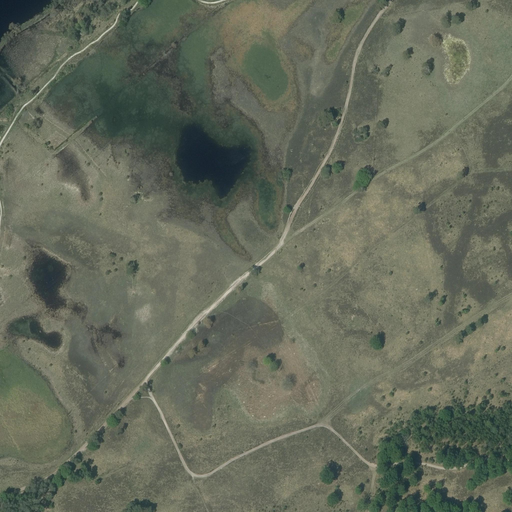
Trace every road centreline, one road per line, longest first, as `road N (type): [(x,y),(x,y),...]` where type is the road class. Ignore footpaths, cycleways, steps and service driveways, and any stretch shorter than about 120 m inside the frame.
road 1 (track): [(391,0),(361,43),(330,151),(278,246),(142,380)]
road 2 (track): [(142,380),(52,473),(0,496)]
